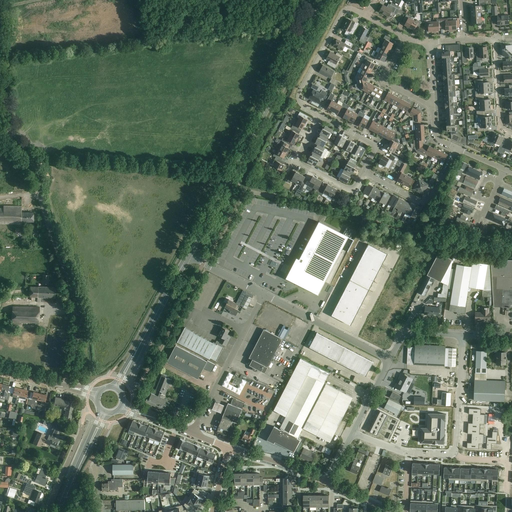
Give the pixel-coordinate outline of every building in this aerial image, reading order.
[(392,3),(390,5),(399,10),(400,7),(401,8),(404,2),(400,0),(387,0),(388,1),(392,3)] [(391,12),(393,13),(394,12),(397,13),(399,10),(390,5),(388,4),(387,7),(383,5),(379,12),(389,17),(391,12)] [(471,17),(471,23),(477,23),(477,21),(481,21),(481,22),(481,23),(482,23),(481,6),(470,7),(471,13),(472,13),(472,17),(471,17)] [(407,28),(409,29),(413,20),(411,19),(412,17),(407,14),(402,23),(405,24),(404,25),(407,27),(407,28)] [(497,16),(498,25),(501,25),(501,24),(509,24),(508,16),(497,16)] [(453,21),(450,21),(451,32),(453,32),(453,31),(453,30),(457,30),(456,27),(460,27),(459,18),(453,19),(453,21)] [(347,36),(351,38),(357,27),(353,26),(355,23),(348,19),(343,28),(350,32),(347,36)] [(436,22),(433,22),(434,33),(436,33),(435,32),(436,31),(439,31),(439,28),(442,28),(442,19),(436,20),(436,22)] [(447,19),(442,19),(442,28),(445,28),(446,31),(449,30),(450,31),(450,32),(451,32),(450,21),(448,21),(447,19)] [(413,20),(409,29),(410,30),(410,29),(411,29),(414,30),(415,29),(417,31),(422,22),(417,20),(416,22),(413,20)] [(434,33),(433,22),(430,22),(430,20),(425,20),(425,29),(428,29),(428,32),(431,31),(432,32),(432,33),(434,33)] [(361,38),(359,41),(365,44),(367,41),(368,38),(365,36),(368,30),(362,27),(357,36),(361,38)] [(386,40),(383,44),(391,48),(394,44),(389,41),(391,39),(385,36),(383,39),(386,40)] [(334,46),(338,48),(342,50),(344,47),(350,50),(353,44),(346,40),(344,44),(337,40),(334,46)] [(383,44),(381,49),(389,53),(391,48),(383,44)] [(442,52),(442,58),(451,57),(450,52),(449,52),(448,45),(445,46),(446,52),(442,52)] [(510,56),(510,59),(511,58),(511,45),(505,46),(506,48),(505,48),(504,49),(502,49),(503,56),(510,56)] [(479,52),(476,52),(476,61),(482,61),(482,58),(487,57),(487,47),(481,47),(479,48),(479,50),(479,52)] [(462,55),(462,60),(462,63),(467,62),(466,58),(473,57),(473,48),(465,48),(466,54),(462,55)] [(381,49),(378,53),(386,57),(389,53),(381,49)] [(327,64),(331,67),(335,68),(337,65),(336,64),(340,57),(330,52),(326,59),(329,61),(327,64)] [(386,57),(378,53),(376,52),(373,57),(384,62),(386,57)] [(366,56),(362,63),(365,65),(373,69),(375,64),(370,62),(372,59),(366,56)] [(511,58),(510,59),(507,59),(507,62),(503,62),(503,69),(511,68),(511,58)] [(365,65),(362,69),(370,73),(373,69),(365,65)] [(319,72),(324,75),(330,78),(334,72),(323,66),(319,72)] [(479,73),(480,77),(489,76),(488,69),(483,69),(483,66),(473,67),(473,72),(479,73)] [(362,69),(360,74),(368,78),(370,73),(362,69)] [(355,77),(357,84),(366,82),(368,78),(360,74),(358,72),(355,77)] [(478,83),(478,88),(489,88),(489,82),(481,83),(481,80),(474,80),(475,83),(478,83)] [(361,89),(365,91),(370,83),(366,82),(357,84),(355,85),(356,88),(357,89),(361,88),(361,89)] [(365,91),(370,94),(374,86),(370,83),(365,91)] [(315,102),(319,104),(321,100),(323,101),(327,93),(322,90),(320,93),(316,91),(317,91),(319,87),(313,84),(311,88),(314,89),(314,90),(313,90),(309,99),(313,101),(313,100),(315,101),(315,102)] [(370,94),(374,96),(379,88),(374,86),(370,94)] [(379,88),(374,96),(373,98),(373,99),(377,101),(378,101),(383,91),(379,88)] [(475,94),(476,97),(482,97),(482,94),(490,93),(489,88),(478,88),(478,94),(475,94)] [(384,100),(388,102),(393,95),(388,92),(384,100)] [(327,109),(332,111),(337,103),(334,102),(336,99),(333,98),(335,95),(331,93),(326,102),(330,104),(327,109)] [(388,102),(393,105),(397,97),(393,95),(388,102)] [(393,105),(398,107),(402,100),(397,97),(393,105)] [(479,100),(479,106),(490,105),(490,99),(482,100),(482,97),(476,97),(476,100),(479,100)] [(398,107),(402,110),(406,102),(402,100),(398,107)] [(340,110),(343,111),(346,105),(343,103),(343,104),(338,101),(337,103),(332,111),(338,114),(340,110)] [(402,110),(406,112),(409,114),(412,108),(410,107),(411,104),(406,102),(402,110)] [(343,117),(348,120),(353,112),(348,109),(349,106),(346,105),(343,111),(346,112),(343,117)] [(476,111),(477,114),(483,114),(483,111),(491,110),(490,105),(479,106),(479,111),(476,111)] [(405,114),(412,118),(422,111),(417,108),(416,110),(412,108),(409,114),(406,112),(405,114)] [(360,110),(359,112),(358,115),(353,112),(348,120),(354,123),(356,118),(359,119),(362,113),(363,111),(360,110)] [(410,125),(413,125),(415,125),(421,125),(421,122),(421,118),(423,118),(422,111),(412,118),(413,121),(410,121),(410,125)] [(299,118),(298,121),(306,125),(307,124),(307,123),(306,122),(308,120),(307,119),(308,117),(300,112),(299,113),(297,117),(299,118)] [(362,113),(359,119),(361,121),(359,125),(364,128),(368,120),(363,118),(365,115),(362,113)] [(480,117),(480,123),(491,122),(491,116),(483,117),(483,114),(477,114),(477,117),(480,117)] [(295,122),(292,127),(300,132),(301,129),(302,129),(304,127),(305,127),(306,127),(306,125),(298,121),(296,123),(295,122)] [(369,129),(373,131),(377,123),(373,121),(369,129)] [(491,122),(480,123),(481,128),(477,128),(478,131),(484,131),(484,128),(492,128),(491,122)] [(373,131),(378,134),(382,126),(377,123),(373,131)] [(451,139),(454,140),(457,135),(455,134),(455,125),(446,126),(447,132),(451,131),(451,139)] [(323,128),(322,130),(319,135),(320,135),(328,139),(330,134),(332,130),(325,126),(324,129),(323,128)] [(378,134),(382,136),(386,128),(382,126),(378,134)] [(291,133),(290,136),(298,140),(299,139),(299,138),(298,137),(300,135),(299,134),(300,132),(292,127),(289,132),(291,133)] [(382,136),(387,138),(391,131),(386,128),(382,136)] [(387,138),(391,141),(397,139),(395,134),(396,133),(391,131),(387,138)] [(494,147),(495,143),(499,135),(494,133),(491,139),(488,138),(486,143),(491,145),(491,146),(494,147)] [(318,137),(317,139),(315,143),(317,145),(323,148),(326,142),(328,139),(320,135),(319,138),(318,137)] [(497,152),(500,153),(504,145),(501,143),(504,137),(499,135),(495,143),(500,145),(497,152)] [(281,141),(284,142),(289,145),(292,147),(293,144),(294,145),(296,142),(297,142),(298,142),(298,140),(290,136),(288,138),(286,137),(285,140),(282,138),(281,141)] [(337,145),(344,148),(348,140),(342,136),(341,137),(338,136),(336,140),(335,143),(337,145)] [(391,141),(389,145),(399,150),(402,145),(398,144),(397,139),(391,141)] [(275,147),(279,149),(288,154),(289,152),(288,152),(288,151),(289,148),(288,148),(289,145),(284,142),(281,141),(280,140),(275,147)] [(414,148),(415,151),(423,146),(422,140),(416,140),(413,140),(414,148)] [(510,150),(511,150),(511,146),(511,141),(509,140),(506,146),(504,145),(500,153),(503,154),(505,151),(509,153),(510,150)] [(352,153),(356,145),(357,144),(351,141),(350,142),(348,141),(344,148),(346,149),(352,153)] [(315,147),(314,149),(312,153),(313,154),(320,157),(323,159),(328,150),(323,148),(317,145),(316,147),(315,147)] [(355,154),(361,157),(366,149),(359,146),(359,147),(356,145),(352,153),(355,154)] [(393,153),(392,155),(402,161),(403,158),(398,155),(398,154),(397,153),(399,150),(389,145),(386,149),(393,153)] [(424,157),(425,154),(428,148),(423,146),(415,151),(417,153),(424,157)] [(425,154),(430,156),(434,148),(429,146),(428,148),(425,154)] [(430,156),(435,159),(438,150),(434,148),(430,156)] [(276,157),(281,160),(283,157),(284,158),(285,155),(286,155),(287,155),(288,154),(279,149),(278,152),(276,151),(273,156),(276,157)] [(435,159),(439,161),(443,153),(438,150),(435,159)] [(443,153),(439,161),(444,163),(448,155),(443,153)] [(310,156),(309,158),(307,162),(315,166),(320,157),(313,154),(311,156),(310,156)] [(400,167),(402,163),(403,162),(402,161),(392,155),(390,159),(383,156),(382,159),(383,160),(377,166),(378,166),(379,167),(380,167),(382,168),(384,167),(385,166),(389,169),(392,163),(400,167)] [(281,160),(276,157),(273,162),(275,163),(274,167),(278,169),(276,172),(281,174),(284,170),(283,169),(285,165),(283,164),(285,162),(281,160)] [(344,170),(351,174),(352,174),(355,168),(354,168),(356,165),(352,162),(349,161),(347,164),(344,170)] [(482,173),(470,168),(467,176),(478,181),(482,173)] [(350,176),(351,174),(344,170),(342,173),(339,179),(347,183),(351,177),(350,176)] [(291,181),(296,183),(300,175),(295,172),(293,178),(290,176),(287,182),(290,183),(291,181)] [(429,182),(433,184),(437,175),(434,173),(429,182)] [(401,174),(400,177),(397,181),(408,187),(412,179),(401,174)] [(301,191),(303,188),(305,184),(302,183),(305,177),(300,175),(296,183),(301,185),(298,190),(301,191)] [(311,186),(313,188),(317,179),(312,177),(309,182),(307,181),(305,184),(303,188),(306,189),(307,188),(309,189),(311,186)] [(316,193),(319,194),(322,189),(319,187),(322,182),(317,179),(313,188),(318,190),(316,193)] [(413,189),(423,195),(429,185),(418,179),(413,189)] [(475,184),(466,180),(464,184),(474,189),(475,184)] [(365,194),(368,196),(373,187),(368,184),(361,195),(363,196),(365,194)] [(474,189),(464,184),(462,189),(471,193),(474,189)] [(323,193),(328,196),(332,187),(327,185),(324,190),(322,189),(319,194),(322,196),(323,193)] [(337,190),(332,187),(328,196),(337,200),(341,194),(337,192),(337,193),(336,192),(337,190)] [(371,200),(373,201),(379,190),(373,187),(368,196),(372,198),(371,200)] [(376,200),(380,202),(384,193),(379,190),(373,201),(374,202),(376,200)] [(384,193),(380,202),(383,204),(382,206),(384,207),(390,196),(384,193)] [(391,205),(394,207),(399,198),(393,195),(387,207),(389,208),(391,205)] [(478,202),(465,197),(462,203),(475,209),(478,202)] [(397,212),(398,213),(405,201),(399,198),(394,207),(398,209),(397,212)] [(511,202),(501,198),(499,202),(511,207),(511,202)] [(402,211),(405,213),(410,204),(405,201),(398,213),(400,214),(402,211)] [(407,214),(411,216),(416,207),(410,204),(405,213),(404,216),(406,217),(407,214)] [(33,213),(21,213),(21,207),(3,207),(3,209),(0,209),(0,224),(21,224),(21,223),(24,223),(24,222),(33,222),(33,213)] [(416,207),(411,216),(415,218),(413,221),(415,222),(421,210),(416,207)] [(474,211),(464,207),(461,213),(471,217),(474,211)] [(510,212),(499,207),(497,211),(508,216),(510,212)] [(507,220),(492,214),(491,217),(505,223),(507,220)] [(467,218),(461,216),(460,219),(457,218),(456,222),(466,226),(468,222),(465,221),(467,218)] [(294,270),(293,273),(295,279),(319,292),(325,282),(342,249),(345,242),(348,237),(319,222),(317,227),(300,260),(294,270)] [(368,244),(364,253),(373,258),(378,249),(368,244)] [(378,249),(373,258),(383,263),(388,254),(378,249)] [(438,252),(417,293),(425,296),(434,279),(448,286),(451,269),(453,260),(438,252)] [(364,253),(359,262),(369,267),(373,258),(364,253)] [(373,258),(369,267),(378,272),(383,263),(373,258)] [(511,260),(491,259),(493,307),(506,307),(506,311),(509,311),(509,308),(511,307),(511,260)] [(359,262),(355,271),(364,276),(369,267),(359,262)] [(450,304),(449,311),(457,312),(459,315),(461,313),(465,314),(466,309),(467,305),(466,305),(468,287),(483,289),(484,289),(488,264),(472,262),(472,267),(457,264),(456,270),(453,287),(452,291),(450,304)] [(369,267),(364,276),(374,281),(378,272),(369,267)] [(355,271),(350,280),(360,285),(364,276),(355,271)] [(364,276),(360,285),(369,290),(374,281),(364,276)] [(350,280),(345,289),(355,294),(360,285),(350,280)] [(360,285),(355,294),(365,299),(369,290),(360,285)] [(30,297),(50,298),(55,298),(55,288),(30,287),(30,297)] [(345,289),(341,298),(350,303),(355,294),(345,289)] [(355,294),(350,303),(360,308),(365,299),(355,294)] [(252,298),(246,295),(240,305),(247,309),(252,298)] [(341,298),(336,307),(346,312),(350,303),(341,298)] [(225,307),(231,310),(232,307),(235,309),(237,304),(229,300),(225,307)] [(350,303),(346,312),(355,317),(360,308),(350,303)] [(424,314),(437,316),(440,316),(441,309),(438,309),(438,308),(425,306),(425,307),(424,307),(423,307),(422,308),(421,308),(420,309),(419,309),(419,310),(418,312),(418,313),(425,314),(424,314)] [(12,324),(34,324),(39,324),(39,307),(12,307),(12,315),(4,314),(4,322),(12,322),(12,324)] [(239,311),(235,309),(232,307),(231,310),(229,313),(236,316),(239,311)] [(336,307),(332,315),(341,320),(346,312),(336,307)] [(475,312),(475,315),(475,320),(490,321),(490,313),(489,313),(489,308),(484,308),(483,313),(475,312)] [(346,312),(341,320),(351,325),(355,317),(346,312)] [(210,358),(216,361),(225,345),(226,346),(231,337),(227,335),(229,331),(223,327),(218,336),(221,337),(219,342),(217,341),(215,344),(212,343),(193,333),(193,332),(185,328),(177,342),(210,359),(210,358)] [(258,370),(264,374),(282,339),(264,330),(246,364),(250,366),(251,366),(253,367),(252,368),(253,369),(253,370),(254,371),(255,371),(256,371),(257,371),(258,370)] [(317,333),(309,347),(320,353),(327,338),(317,333)] [(327,338),(320,353),(328,357),(336,342),(327,338)] [(336,342),(328,357),(338,362),(345,347),(336,342)] [(167,363),(198,379),(204,368),(211,372),(215,365),(207,361),(176,345),(167,363)] [(415,345),(415,347),(414,365),(455,367),(456,349),(445,348),(445,346),(415,345)] [(345,347),(338,362),(347,367),(355,352),(345,347)] [(408,347),(407,364),(414,365),(415,347),(408,347)] [(477,351),(476,373),(480,373),(487,373),(487,368),(486,368),(486,360),(487,352),(477,351)] [(355,352),(347,367),(356,372),(364,357),(355,352)] [(506,352),(497,352),(496,364),(505,364),(506,352)] [(364,357),(356,372),(366,377),(374,362),(364,357)] [(274,410),(286,417),(280,428),(281,429),(281,430),(297,438),(297,437),(298,438),(303,428),(330,442),(353,397),(326,383),(325,384),(325,383),(329,373),(301,359),(274,410)] [(395,387),(401,390),(406,392),(404,391),(408,384),(409,385),(412,379),(402,373),(399,378),(401,379),(397,388),(395,387)] [(157,390),(160,391),(158,397),(151,394),(151,395),(150,399),(149,400),(146,399),(145,403),(145,402),(145,403),(165,411),(165,410),(166,407),(167,405),(168,406),(170,402),(171,402),(160,397),(162,394),(165,395),(165,396),(171,379),(171,380),(170,380),(170,379),(168,378),(168,379),(166,378),(166,376),(163,375),(162,374),(156,390),(157,390)] [(232,382),(238,386),(242,379),(234,375),(232,378),(234,379),(232,382)] [(474,400),(504,401),(505,381),(485,380),(475,380),(474,400)] [(2,384),(0,393),(0,394),(6,396),(5,399),(8,399),(10,393),(7,392),(9,386),(2,384)] [(14,387),(13,392),(12,396),(12,397),(16,398),(15,403),(17,404),(19,399),(18,399),(21,389),(14,387)] [(24,404),(27,404),(28,399),(26,399),(28,391),(21,389),(18,399),(19,399),(25,401),(24,404)] [(40,394),(33,392),(31,400),(28,399),(27,404),(30,405),(33,403),(35,406),(36,407),(40,394)] [(390,397),(399,402),(401,396),(392,392),(390,397)] [(444,396),(442,396),(442,399),(437,399),(437,405),(450,405),(451,393),(442,392),(442,393),(444,393),(444,396)] [(38,400),(37,405),(44,406),(43,409),(43,410),(47,411),(47,407),(49,403),(45,402),(47,395),(40,394),(38,400)] [(64,418),(66,418),(71,419),(74,402),(67,401),(63,400),(63,399),(55,397),(54,405),(64,407),(64,409),(66,410),(64,418)] [(226,408),(218,427),(228,431),(230,426),(233,427),(235,423),(236,423),(240,414),(242,409),(244,403),(233,399),(231,404),(228,403),(226,408)] [(402,406),(389,399),(387,402),(388,402),(386,405),(385,405),(384,408),(398,415),(402,406)] [(473,414),(473,419),(485,419),(487,420),(487,415),(485,415),(481,414),(481,409),(469,409),(469,414),(473,414)] [(377,415),(386,419),(388,415),(379,411),(377,415)] [(421,428),(420,443),(432,443),(432,444),(438,444),(438,443),(444,444),(445,436),(444,436),(445,422),(446,414),(428,414),(427,428),(421,428)] [(375,419),(384,423),(386,419),(377,415),(375,419)] [(384,423),(375,419),(373,423),(382,427),(384,423)] [(487,420),(485,419),(473,419),(472,423),(468,423),(468,428),(480,429),(480,424),(484,424),(486,424),(487,420)] [(130,421),(127,428),(129,429),(135,432),(138,422),(133,420),(132,422),(130,421)] [(135,432),(134,434),(139,436),(140,435),(144,425),(138,422),(135,432)] [(380,431),(382,427),(373,423),(371,427),(380,431)] [(32,444),(40,447),(42,442),(49,445),(50,444),(56,446),(58,439),(57,439),(60,432),(60,433),(62,429),(53,425),(52,429),(55,430),(53,434),(50,433),(49,435),(48,435),(47,438),(45,437),(45,435),(38,432),(32,444)] [(144,425),(140,435),(145,437),(145,435),(148,426),(144,425)] [(148,426),(145,435),(150,437),(154,428),(149,426),(148,426)] [(300,440),(297,438),(281,430),(274,426),(267,440),(274,444),(275,442),(294,452),(300,440)] [(378,436),(380,431),(371,427),(369,431),(378,436)] [(150,437),(149,439),(155,441),(155,440),(159,430),(154,428),(150,437)] [(480,434),(480,429),(468,428),(468,434),(472,434),(472,438),(484,439),(486,439),(486,436),(484,436),(484,434),(480,434)] [(244,434),(244,435),(242,439),(249,443),(255,430),(252,429),(250,433),(249,432),(248,435),(244,434)] [(159,430),(155,440),(160,443),(164,432),(159,430)] [(493,430),(493,432),(492,432),(492,438),(487,437),(486,449),(491,450),(492,444),(497,444),(498,432),(497,432),(497,430),(493,430)] [(486,439),(484,439),(472,438),(471,443),(467,443),(467,448),(479,449),(479,444),(483,444),(483,443),(485,443),(486,439)] [(180,439),(177,448),(182,451),(183,450),(182,449),(186,441),(180,439)] [(186,441),(182,449),(183,450),(187,451),(188,451),(191,443),(186,441)] [(187,451),(186,454),(192,456),(192,455),(196,445),(191,443),(188,451),(187,451)] [(196,445),(192,455),(197,457),(198,456),(197,456),(201,448),(201,447),(196,445)] [(119,448),(115,457),(121,459),(123,460),(125,460),(128,451),(125,450),(119,448)] [(201,448),(197,456),(198,456),(202,458),(206,449),(201,448)] [(307,460),(311,462),(316,453),(304,448),(300,456),(307,460)] [(206,449),(202,458),(207,460),(209,456),(211,452),(209,451),(206,449)] [(207,460),(206,462),(209,463),(212,464),(216,454),(211,452),(209,456),(207,460)] [(361,464),(357,462),(358,461),(355,459),(350,471),(357,474),(361,464)] [(113,475),(118,475),(133,475),(133,465),(113,465),(113,475)] [(383,473),(389,476),(393,468),(386,465),(383,473)] [(35,482),(39,484),(44,486),(47,479),(45,478),(46,478),(45,477),(48,470),(38,467),(37,469),(40,471),(38,475),(37,475),(36,479),(35,482)] [(198,469),(195,478),(208,481),(209,480),(210,475),(203,474),(203,471),(198,469)] [(145,479),(144,487),(147,487),(147,483),(153,484),(154,472),(148,472),(148,479),(145,479)] [(375,475),(375,477),(373,482),(381,485),(383,478),(375,475)] [(195,478),(193,487),(199,489),(200,485),(207,487),(208,481),(195,478)] [(123,479),(116,479),(111,479),(111,481),(108,481),(108,483),(102,484),(102,491),(107,490),(118,490),(118,487),(123,487),(123,479)] [(28,499),(35,502),(37,502),(41,492),(34,489),(35,486),(27,483),(24,491),(31,493),(28,499)] [(8,487),(6,496),(13,498),(17,489),(10,487),(10,488),(8,487)] [(380,491),(389,495),(391,489),(388,488),(387,489),(381,487),(380,491)] [(194,489),(189,497),(200,504),(203,499),(197,495),(199,493),(194,489)] [(189,497),(184,505),(186,507),(188,509),(191,505),(197,509),(200,504),(189,497)] [(144,499),(116,500),(116,510),(145,510),(144,499)]
